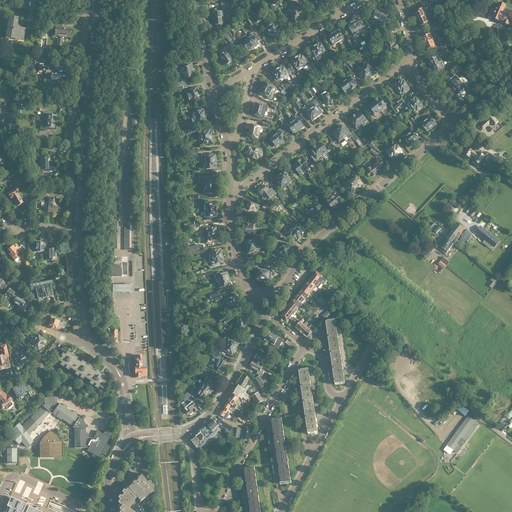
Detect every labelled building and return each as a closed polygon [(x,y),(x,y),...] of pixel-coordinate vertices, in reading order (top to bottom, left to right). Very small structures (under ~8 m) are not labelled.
[(317,8),(318,8),(319,8),(324,5),(320,0),(312,0),(314,2),(315,2),(317,5),(316,5),(316,6),(317,8)] [(293,8),(293,9),(300,20),(302,18),(305,16),(295,1),(291,4),(293,8)] [(505,24),(504,24),(506,25),(507,25),(509,25),(509,24),(511,25),(511,24),(511,19),(511,17),(511,13),(509,12),(509,13),(508,13),(507,12),(506,14),(503,12),(506,6),(500,3),(497,10),(496,10),(495,14),(493,18),(494,19),(494,20),(497,21),(498,21),(498,20),(505,24)] [(417,20),(428,15),(427,14),(425,10),(424,7),(416,11),(417,13),(415,14),(415,15),(417,20)] [(378,22),(383,11),(382,10),(381,10),(380,10),(377,9),(376,11),(375,10),(375,9),(372,8),(370,13),(369,13),(369,14),(369,15),(368,18),(369,19),(369,20),(372,21),(373,21),(374,21),(378,22)] [(214,10),(215,19),(223,18),(223,14),(225,14),(225,10),(222,10),(223,11),(220,12),(220,10),(218,10),(219,12),(217,12),(216,9),(214,10)] [(289,14),(292,19),(295,23),(295,22),(296,22),(300,20),(293,9),(290,11),(287,12),(288,14),(289,14)] [(383,11),(378,22),(382,24),(382,23),(384,24),(385,22),(389,24),(390,23),(391,22),(390,22),(393,17),(390,16),(389,16),(388,16),(389,14),(386,13),(386,12),(384,11),(383,11)] [(255,23),(256,22),(256,23),(259,21),(256,17),(255,14),(251,17),(254,23),(255,23)] [(428,15),(417,20),(417,21),(418,20),(419,24),(420,26),(425,24),(425,25),(428,24),(427,23),(428,23),(427,19),(429,18),(427,16),(428,15)] [(7,38),(15,39),(16,28),(18,18),(10,17),(7,38)] [(223,18),(215,19),(215,25),(220,25),(223,25),(223,24),(224,24),(224,21),(227,21),(227,20),(233,19),(233,17),(223,18)] [(360,22),(359,21),(357,18),(355,20),(354,19),(353,20),(353,21),(352,21),(354,24),(359,32),(364,29),(363,28),(361,24),(362,23),(360,20),(361,21),(360,22)] [(270,22),(271,25),(276,33),(277,33),(279,32),(279,31),(281,30),(278,24),(275,20),(274,21),(274,20),(270,22)] [(354,35),(359,32),(354,24),(352,21),(352,22),(351,21),(349,22),(349,23),(347,25),(349,28),(348,29),(348,28),(347,28),(350,31),(351,31),(353,34),(354,35)] [(55,25),(51,25),(51,28),(55,28),(54,36),(58,36),(58,37),(60,37),(60,39),(58,39),(57,47),(62,47),(63,39),(63,37),(67,37),(70,37),(71,29),(62,28),(62,25),(55,25)] [(266,27),(269,33),(271,36),(273,35),(274,35),(276,34),(276,33),(271,25),(269,27),(268,26),(266,27)] [(24,29),(16,28),(15,39),(23,40),(24,29)] [(335,31),(333,33),(338,42),(344,39),(338,30),(336,31),(335,31)] [(247,37),(248,39),(254,49),(257,47),(257,46),(259,45),(257,43),(257,42),(258,42),(258,41),(259,41),(260,41),(255,33),(254,32),(253,32),(252,33),(251,33),(250,34),(250,35),(249,36),(249,37),(248,37),(247,37)] [(423,43),(432,40),(429,34),(430,34),(430,32),(426,34),(426,35),(421,37),(424,43),(423,43)] [(338,42),(333,33),(330,34),(330,35),(328,36),(333,45),(338,42)] [(399,51),(399,49),(398,49),(397,38),(394,38),(394,42),(385,43),(386,46),(388,46),(389,50),(388,50),(388,55),(388,56),(389,57),(390,57),(391,56),(391,55),(398,54),(398,51),(399,51)] [(254,49),(248,39),(245,41),(244,40),(242,41),(249,51),(251,50),(252,50),(254,49)] [(355,48),(354,49),(349,40),(346,42),(351,51),(354,49),(356,52),(357,51),(355,48)] [(433,40),(432,40),(423,43),(424,44),(425,43),(427,49),(432,48),(435,47),(434,46),(435,46),(433,40)] [(315,46),(321,55),(322,54),(324,57),(328,54),(326,51),(326,52),(320,43),(318,44),(317,44),(316,45),(315,46)] [(221,54),(222,56),(221,57),(223,61),(224,60),(227,65),(228,64),(229,65),(232,63),(231,62),(232,62),(230,59),(232,58),(230,54),(233,53),(230,47),(229,47),(229,46),(226,48),(227,49),(226,50),(226,51),(221,54)] [(321,55),(315,46),(314,46),(312,47),(312,48),(310,49),(316,58),(321,55)] [(438,56),(437,57),(429,60),(430,63),(429,64),(430,66),(431,66),(432,66),(442,62),(439,56),(444,54),(443,52),(448,50),(447,47),(442,50),(436,53),(438,56)] [(363,49),(360,51),(369,63),(371,61),(363,49)] [(297,57),(296,58),(303,68),(308,65),(301,54),(299,56),(297,57)] [(296,58),(295,58),(294,58),(294,59),(291,61),(298,71),(303,68),(296,58)] [(459,69),(465,63),(463,60),(456,66),(459,69)] [(442,62),(432,66),(434,72),(439,70),(439,71),(442,70),(441,69),(445,67),(442,62)] [(51,74),(52,73),(51,70),(48,70),(48,64),(38,65),(39,71),(42,71),(45,71),(46,71),(45,73),(45,74),(46,74),(46,79),(46,80),(46,79),(49,79),(51,80),(51,82),(55,82),(57,82),(65,81),(65,73),(57,74),(57,73),(54,73),(54,74),(51,74)] [(184,74),(193,72),(193,69),(194,69),(193,67),(192,67),(192,66),(185,67),(185,66),(185,64),(176,65),(177,68),(180,68),(180,69),(182,69),(182,67),(183,66),(184,74)] [(368,64),(363,68),(369,76),(370,76),(372,74),(374,72),(368,64)] [(278,69),(284,78),(289,74),(283,66),(281,67),(280,67),(279,68),(278,69)] [(369,76),(363,68),(361,69),(359,67),(356,69),(358,71),(363,78),(365,79),(369,76)] [(284,78),(278,69),(277,69),(275,70),(275,71),(273,72),(276,77),(274,79),(276,82),(278,81),(279,81),(284,78)] [(178,87),(183,86),(186,86),(185,81),(193,79),(192,78),(194,77),(193,72),(184,74),(184,75),(181,76),(182,82),(178,83),(178,87)] [(461,94),(463,96),(466,92),(461,87),(464,84),(455,75),(446,83),(448,85),(451,89),(450,88),(450,89),(454,93),(454,94),(457,97),(458,97),(457,97),(460,94),(460,95),(461,94)] [(350,77),(345,81),(351,90),(352,90),(353,90),(354,88),(355,87),(355,86),(356,86),(350,77)] [(403,80),(394,85),(394,86),(395,85),(398,90),(406,85),(406,84),(406,83),(405,83),(403,80)] [(342,89),(344,91),(346,94),(348,92),(349,92),(351,90),(345,81),(342,84),(340,82),(337,85),(341,90),(342,89)] [(263,87),(274,94),(277,89),(266,82),(264,85),(263,85),(262,86),(263,87)] [(310,84),(307,86),(314,94),(317,92),(316,92),(310,84)] [(406,85),(398,90),(401,95),(400,96),(401,96),(410,90),(408,87),(408,85),(407,85),(406,85)] [(270,100),(274,94),(263,87),(262,88),(261,89),(261,90),(260,93),(268,97),(268,98),(270,100)] [(189,97),(199,94),(199,93),(199,91),(198,91),(198,88),(187,91),(189,97)] [(326,106),(327,105),(329,103),(330,105),(332,105),(333,105),(334,104),(334,102),(328,95),(329,94),(328,93),(327,94),(324,90),(319,94),(317,91),(316,92),(317,92),(314,94),(317,99),(321,96),(322,97),(321,98),(324,102),(323,102),(326,106)] [(200,97),(200,96),(200,94),(199,94),(189,97),(191,102),(201,100),(200,97)] [(419,101),(418,100),(417,100),(415,97),(413,99),(412,98),(407,102),(404,100),(403,101),(398,104),(393,107),(394,109),(395,110),(397,108),(398,108),(400,107),(400,106),(404,103),(405,105),(407,105),(408,107),(408,108),(409,109),(410,109),(412,108),(419,102),(419,101)] [(387,108),(380,99),(379,98),(379,99),(378,99),(377,99),(377,100),(375,101),(374,102),(381,111),(383,109),(384,110),(387,108)] [(316,100),(308,106),(317,117),(321,114),(318,109),(321,106),(316,100)] [(296,101),(295,102),(294,103),(301,113),(304,112),(296,101)] [(381,111),(374,102),(371,104),(371,105),(369,106),(373,111),(372,112),(375,117),(379,114),(378,113),(381,111)] [(419,102),(412,108),(414,111),(413,112),(415,114),(423,107),(421,104),(420,103),(419,102)] [(255,109),(264,112),(264,111),(267,112),(268,112),(268,110),(268,109),(268,106),(265,105),(265,106),(257,103),(256,106),(255,108),(255,109)] [(397,113),(395,110),(394,109),(393,107),(391,104),(388,107),(391,111),(392,111),(395,115),(397,113)] [(306,113),(312,121),(317,117),(308,106),(310,108),(305,112),(306,113)] [(195,118),(205,115),(205,114),(205,112),(204,112),(203,109),(193,112),(195,118)] [(263,117),(264,112),(255,109),(255,110),(254,112),(255,112),(254,115),(263,117)] [(42,118),(42,120),(56,122),(57,120),(56,120),(56,116),(51,115),(51,114),(48,113),(48,115),(47,114),(47,119),(46,118),(46,119),(42,118)] [(366,121),(360,113),(358,114),(357,114),(355,116),(361,125),(362,126),(365,124),(366,125),(367,124),(368,126),(369,125),(375,133),(378,130),(373,124),(372,125),(368,120),(366,121)] [(197,124),(205,121),(207,121),(206,118),(206,117),(206,116),(205,115),(195,118),(197,124)] [(293,122),(298,130),(300,128),(301,129),(304,127),(302,124),(298,119),(298,118),(296,115),(294,117),(291,119),(293,122)] [(429,116),(425,120),(432,129),(434,127),(434,126),(436,124),(429,115),(429,116)] [(485,120),(478,126),(481,131),(489,124),(488,124),(490,122),(494,126),(498,123),(492,115),(485,120)] [(138,129),(139,116),(132,116),(131,129),(137,129),(138,129)] [(361,125),(355,116),(350,120),(351,121),(350,122),(352,125),(354,124),(357,129),(361,125)] [(56,130),(56,122),(42,120),(41,129),(45,130),(46,128),(52,128),(52,129),(56,130)] [(432,129),(425,120),(420,123),(427,132),(429,131),(430,131),(432,129)] [(299,131),(298,130),(293,122),(288,126),(294,134),(298,130),(299,131)] [(347,136),(348,137),(349,136),(350,138),(352,137),(356,142),(359,140),(357,137),(353,132),(350,134),(347,129),(345,130),(342,126),(337,130),(344,139),(347,136)] [(275,135),(281,143),(283,142),(286,140),(282,134),(286,131),(283,128),(277,132),(278,133),(275,135)] [(410,132),(408,134),(415,143),(417,141),(417,140),(419,138),(411,128),(409,130),(410,132)] [(200,139),(212,136),(211,132),(210,130),(207,131),(207,130),(197,132),(197,129),(193,130),(186,133),(187,136),(193,134),(199,135),(200,139)] [(331,135),(335,140),(336,139),(340,145),(346,141),(344,139),(337,130),(331,135)] [(391,148),(398,156),(399,156),(400,155),(400,154),(402,152),(396,145),(397,144),(395,141),(397,139),(392,132),(390,134),(394,139),(393,140),(393,144),(394,145),(391,148)] [(281,144),(281,143),(275,135),(274,134),(272,136),(273,137),(270,139),(273,142),(270,144),(273,147),(275,146),(276,147),(281,143),(281,144)] [(410,146),(412,145),(412,144),(413,145),(415,143),(408,134),(403,137),(410,146)] [(210,143),(210,145),(213,144),(212,136),(200,139),(201,141),(202,141),(203,145),(202,145),(210,143)] [(359,140),(364,147),(367,145),(362,137),(359,140)] [(379,155),(381,152),(376,148),(372,142),(367,145),(379,155)] [(318,145),(315,147),(324,158),(323,156),(328,153),(327,152),(329,150),(327,147),(325,149),(321,143),(319,145),(318,145)] [(248,156),(252,158),(257,160),(258,158),(261,160),(264,153),(251,147),(250,147),(248,147),(247,148),(247,149),(245,151),(245,152),(245,153),(249,155),(248,156)] [(324,158),(315,147),(310,151),(311,152),(310,152),(313,156),(310,158),(315,164),(320,161),(318,159),(320,157),(322,160),(324,158)] [(386,152),(389,155),(393,160),(395,158),(396,158),(397,157),(398,156),(391,148),(388,150),(386,152)] [(478,155),(476,154),(468,148),(463,154),(469,158),(471,155),(476,159),(474,161),(478,164),(480,161),(481,161),(484,157),(483,156),(484,156),(479,153),(478,155)] [(38,166),(38,173),(38,174),(39,174),(43,174),(43,171),(54,171),(54,172),(55,172),(55,171),(56,171),(56,166),(50,166),(50,164),(48,164),(48,156),(45,156),(45,155),(42,155),(42,156),(40,157),(41,165),(38,166)] [(298,162),(305,171),(307,169),(308,170),(311,168),(307,164),(307,165),(304,160),(303,158),(300,160),(298,162)] [(368,173),(367,174),(369,176),(370,175),(372,177),(376,174),(375,173),(384,165),(378,159),(372,164),(373,164),(367,169),(368,170),(367,171),(368,173)] [(480,165),(486,168),(489,163),(483,160),(480,165)] [(300,175),(305,171),(298,162),(295,164),(292,166),(294,168),(294,167),(300,175)] [(12,173),(6,176),(8,179),(19,173),(17,170),(12,173)] [(280,176),(286,184),(287,185),(293,180),(290,176),(289,178),(288,176),(288,175),(287,176),(284,172),(281,174),(282,175),(280,176)] [(303,181),(299,177),(299,178),(296,173),(293,175),(295,177),(300,184),(300,183),(301,185),(303,183),(302,182),(303,181)] [(286,184),(280,176),(280,175),(279,176),(278,176),(277,177),(276,178),(274,180),(276,182),(281,188),(282,189),(284,187),(283,186),(286,184)] [(356,176),(352,180),(358,188),(358,187),(359,187),(361,186),(361,185),(362,184),(360,182),(361,182),(356,176)] [(358,188),(352,180),(344,187),(342,185),(339,187),(344,193),(347,190),(347,191),(349,189),(352,193),(353,192),(354,193),(357,190),(356,189),(358,188)] [(10,199),(11,199),(11,198),(20,193),(17,188),(18,187),(16,183),(10,186),(11,188),(9,189),(9,190),(10,192),(7,193),(10,199)] [(266,197),(266,196),(267,198),(268,198),(268,199),(269,199),(269,198),(270,198),(276,194),(272,188),(269,190),(268,188),(267,188),(268,189),(267,190),(266,188),(266,187),(265,187),(264,186),(263,186),(264,186),(261,188),(257,191),(261,195),(263,193),(266,197)] [(11,198),(11,199),(10,199),(16,209),(21,206),(20,205),(23,203),(21,201),(21,200),(26,196),(26,192),(30,192),(31,189),(30,187),(20,193),(11,198)] [(331,197),(338,205),(339,205),(340,204),(340,203),(342,202),(340,199),(342,197),(338,192),(337,193),(336,192),(331,197)] [(338,205),(331,197),(325,202),(326,203),(325,204),(329,208),(331,206),(333,209),(335,208),(336,208),(337,207),(337,206),(338,205)] [(44,210),(48,210),(48,212),(53,212),(53,213),(56,213),(56,212),(57,212),(57,207),(56,207),(55,207),(56,199),(47,199),(47,203),(41,202),(41,208),(44,208),(44,210)] [(247,205),(246,208),(254,212),(256,213),(258,210),(260,207),(251,203),(247,202),(246,204),(247,205)] [(314,210),(312,212),(319,221),(319,220),(320,220),(322,219),(322,218),(323,217),(321,215),(322,214),(319,210),(323,207),(320,204),(318,202),(316,204),(317,206),(314,209),(314,210)] [(473,206),(471,204),(465,212),(468,214),(473,206)] [(268,214),(270,212),(267,209),(264,206),(261,209),(265,212),(268,214)] [(243,214),(245,215),(252,218),(254,215),(253,215),(254,212),(246,208),(245,208),(244,211),(243,214)] [(478,210),(476,208),(470,215),(472,217),(478,210)] [(307,215),(309,218),(312,222),(313,222),(315,224),(316,223),(317,223),(319,222),(319,221),(312,212),(310,210),(305,214),(307,216),(307,215)] [(295,226),(296,227),(294,229),(302,236),(302,237),(303,236),(304,236),(305,234),(307,232),(298,225),(302,220),(293,212),(290,215),(297,221),(295,224),(295,225),(295,226)] [(255,225),(245,225),(243,225),(243,232),(253,232),(253,227),(255,227),(255,226),(258,227),(258,226),(259,226),(259,224),(258,223),(255,223),(255,225)] [(436,234),(441,229),(435,223),(431,228),(436,234)] [(445,237),(447,239),(454,244),(454,243),(455,243),(456,242),(457,241),(457,240),(458,238),(465,230),(458,224),(450,234),(448,233),(445,237)] [(204,236),(208,236),(219,234),(218,234),(219,233),(219,231),(218,231),(218,230),(217,228),(211,229),(211,226),(203,227),(204,236)] [(480,227),(476,233),(485,240),(491,245),(494,247),(498,242),(480,227)] [(298,241),(302,236),(294,229),(292,232),(290,230),(288,232),(298,241)] [(467,242),(472,235),(466,230),(461,237),(467,242)] [(220,237),(219,236),(219,235),(219,234),(208,236),(208,240),(207,240),(207,244),(212,244),(212,242),(219,241),(219,239),(219,238),(220,237)] [(446,254),(454,244),(447,239),(441,248),(440,250),(446,254)] [(246,243),(247,248),(258,246),(257,243),(256,243),(255,240),(246,242),(246,243)] [(485,240),(483,243),(489,248),(491,245),(485,240)] [(43,249),(46,249),(46,243),(43,243),(36,243),(36,244),(34,245),(34,249),(36,249),(36,252),(43,252),(43,249)] [(50,243),(46,243),(46,249),(48,249),(48,255),(46,255),(45,255),(45,261),(52,261),(56,260),(56,249),(50,249),(50,243)] [(278,247),(280,248),(290,254),(292,249),(292,248),(283,243),(281,246),(280,247),(279,247),(278,246),(278,247)] [(430,245),(422,254),(428,259),(432,254),(431,253),(434,249),(430,245)] [(15,248),(13,246),(8,250),(11,253),(9,254),(15,261),(19,257),(22,257),(22,260),(25,260),(25,252),(19,253),(17,251),(19,249),(16,246),(15,248)] [(258,246),(247,248),(248,253),(249,253),(249,254),(253,253),(254,254),(255,255),(259,254),(258,252),(257,248),(258,248),(258,246)] [(290,254),(280,248),(279,250),(280,251),(278,254),(286,258),(287,258),(290,254)] [(208,259),(209,259),(212,259),(222,256),(223,255),(222,254),(221,250),(217,251),(217,249),(210,250),(210,251),(207,251),(208,259)] [(222,256),(212,259),(209,259),(210,263),(212,263),(213,266),(213,267),(220,265),(220,264),(224,263),(223,259),(223,257),(222,257),(222,256)] [(447,266),(449,263),(450,262),(443,257),(438,264),(444,269),(446,266),(447,266)] [(258,270),(257,274),(257,276),(258,276),(257,279),(259,280),(258,281),(263,281),(264,274),(265,271),(265,269),(261,268),(261,266),(255,264),(255,268),(258,269),(258,270)] [(111,277),(114,277),(121,277),(121,269),(120,269),(120,265),(114,265),(114,269),(111,269),(111,274),(111,277)] [(264,274),(263,281),(268,282),(268,281),(269,281),(269,278),(271,279),(272,272),(265,271),(264,274)] [(313,276),(312,277),(320,282),(323,278),(316,272),(314,274),(313,274),(312,275),(313,276)] [(218,279),(219,282),(229,278),(228,275),(227,275),(226,273),(216,276),(217,279),(218,279)] [(309,281),(316,287),(318,288),(322,284),(320,282),(312,277),(311,279),(310,279),(309,280),(309,281)] [(490,286),(493,288),(498,281),(494,277),(490,281),(492,282),(490,286)] [(229,278),(219,282),(221,285),(219,286),(220,289),(231,285),(230,283),(230,282),(230,281),(229,278)] [(44,298),(47,298),(48,298),(51,297),(52,297),(53,297),(51,284),(51,285),(51,284),(53,284),(53,282),(51,282),(58,280),(58,279),(55,280),(30,285),(31,291),(33,291),(33,290),(36,290),(38,299),(39,299),(39,300),(40,300),(40,299),(43,299),(44,299),(44,298)] [(315,289),(316,287),(309,281),(307,283),(306,283),(305,284),(306,285),(305,285),(312,290),(314,288),(315,289)] [(302,289),(302,290),(308,295),(310,292),(311,293),(313,291),(312,290),(305,285),(304,287),(303,287),(302,288),(302,289)] [(11,299),(14,301),(16,297),(21,289),(19,286),(15,293),(12,291),(13,290),(9,288),(5,295),(5,294),(5,295),(4,298),(4,297),(10,301),(11,299)] [(336,296),(340,292),(340,291),(335,287),(331,291),(336,296)] [(305,299),(307,297),(308,297),(309,295),(308,295),(302,290),(300,292),(299,292),(298,293),(299,294),(298,294),(305,299)] [(295,298),(302,304),(306,300),(305,299),(298,294),(297,296),(296,296),(295,297),(295,298)] [(226,300),(228,302),(230,305),(231,304),(239,300),(237,297),(235,295),(226,300)] [(331,299),(329,297),(326,295),(322,299),(328,303),(331,299)] [(25,302),(16,297),(14,301),(12,303),(13,303),(13,302),(16,303),(15,304),(22,308),(23,306),(23,305),(25,302)] [(317,301),(322,305),(323,306),(326,302),(320,297),(317,301)] [(292,302),(291,303),(298,308),(300,305),(300,306),(302,304),(295,298),(293,300),(292,300),(291,302),(292,302)] [(239,300),(231,304),(232,307),(231,308),(232,310),(241,305),(240,303),(241,302),(239,300)] [(317,301),(313,306),(318,309),(318,310),(322,305),(317,301)] [(294,312),(296,310),(297,311),(299,308),(298,308),(291,303),(290,305),(289,305),(288,306),(288,307),(294,312)] [(318,309),(313,306),(312,305),(309,309),(314,314),(318,309)] [(284,311),(291,317),(291,316),(293,314),(293,315),(295,313),(294,312),(288,307),(287,309),(286,308),(284,311)] [(281,315),(281,316),(281,317),(282,318),(282,317),(284,319),(286,321),(286,320),(287,321),(289,319),(290,319),(292,317),(291,316),(291,317),(284,311),(283,313),(282,313),(281,315)] [(322,316),(326,320),(331,316),(328,311),(322,316)] [(60,329),(64,331),(66,323),(63,321),(62,323),(60,322),(60,321),(55,319),(56,318),(51,316),(48,326),(57,330),(57,329),(60,330),(60,329)] [(299,331),(305,325),(303,323),(305,321),(303,319),(295,328),(297,329),(297,330),(298,331),(299,331)] [(326,321),(328,337),(338,335),(336,319),(326,321)] [(302,334),(303,334),(308,328),(306,326),(308,324),(307,322),(305,325),(299,331),(301,333),(301,334),(302,334)] [(308,328),(303,334),(304,336),(304,337),(305,337),(306,337),(306,338),(313,332),(310,330),(313,327),(311,325),(309,327),(308,328)] [(225,328),(223,331),(225,332),(224,335),(226,336),(224,340),(228,342),(226,345),(236,350),(237,347),(238,344),(233,341),(234,340),(232,339),(233,336),(228,333),(229,331),(225,328)] [(117,342),(121,342),(120,335),(117,335),(117,330),(111,330),(111,343),(118,343),(117,342)] [(267,337),(279,344),(281,340),(278,338),(279,338),(270,333),(267,337)] [(38,335),(34,341),(42,346),(46,341),(38,335)] [(340,351),(338,335),(328,337),(330,353),(340,351)] [(267,337),(265,341),(274,346),(277,348),(279,344),(267,337)] [(39,352),(42,346),(34,341),(31,339),(28,344),(30,346),(39,352)] [(0,370),(10,368),(8,357),(6,345),(0,346),(0,351),(1,351),(2,356),(0,356),(0,370)] [(234,353),(236,350),(226,345),(223,350),(232,355),(234,353)] [(19,352),(20,354),(25,363),(26,363),(27,363),(28,362),(29,361),(30,361),(31,360),(25,349),(19,352)] [(264,353),(260,351),(257,356),(255,359),(262,363),(266,356),(263,354),(264,353)] [(330,353),(333,368),(343,367),(340,351),(330,353)] [(73,370),(79,361),(77,360),(78,359),(67,352),(65,355),(63,353),(61,356),(62,357),(61,358),(60,358),(58,361),(61,363),(60,365),(64,367),(65,365),(67,366),(66,368),(69,370),(70,368),(73,370)] [(213,364),(215,366),(214,368),(216,369),(216,370),(221,372),(222,370),(224,371),(227,367),(224,366),(226,363),(220,360),(221,356),(215,353),(214,356),(215,357),(214,358),(216,359),(213,364)] [(20,354),(14,358),(19,367),(22,365),(23,365),(24,364),(25,363),(20,354)] [(146,377),(145,368),(142,368),(141,356),(135,357),(136,378),(146,377)] [(88,380),(93,371),(91,370),(92,368),(82,361),(81,363),(79,361),(73,370),(76,372),(75,374),(78,376),(79,374),(81,376),(80,377),(83,380),(85,378),(88,380)] [(254,380),(260,389),(266,385),(261,379),(263,375),(262,374),(264,372),(261,371),(262,367),(253,362),(250,367),(258,372),(257,375),(260,376),(254,380)] [(345,383),(343,367),(333,368),(335,384),(345,383)] [(311,385),(309,369),(299,370),(301,386),(311,385)] [(215,375),(212,373),(206,370),(205,370),(203,375),(207,378),(204,383),(204,382),(203,383),(212,389),(213,389),(215,387),(214,386),(216,384),(212,381),(213,379),(212,379),(215,375)] [(107,377),(101,373),(96,371),(95,372),(93,371),(88,380),(91,381),(89,383),(93,385),(94,384),(96,385),(94,387),(98,389),(99,387),(102,389),(104,386),(105,384),(107,381),(105,380),(107,377)] [(240,381),(247,385),(248,383),(250,384),(249,384),(252,388),(254,387),(251,383),(249,382),(250,381),(248,377),(244,375),(240,381)] [(238,385),(239,385),(247,390),(250,387),(247,385),(240,381),(238,385)] [(20,384),(18,385),(23,395),(28,393),(29,394),(29,393),(30,395),(30,397),(35,394),(34,392),(33,392),(33,391),(32,391),(30,387),(28,388),(25,382),(20,385),(20,384)] [(202,385),(200,389),(209,395),(209,394),(210,394),(211,392),(211,391),(212,389),(203,383),(202,385)] [(24,397),(23,395),(18,385),(16,387),(13,389),(16,395),(14,396),(17,401),(19,400),(19,399),(19,398),(20,397),(21,399),(24,397)] [(251,399),(250,397),(248,395),(248,396),(246,394),(248,390),(247,390),(239,385),(236,390),(245,395),(248,399),(247,400),(249,401),(251,399)] [(313,401),(311,385),(301,386),(303,402),(313,401)] [(208,395),(209,395),(200,389),(197,394),(205,400),(207,397),(207,398),(209,396),(208,395)] [(13,405),(14,403),(11,400),(8,396),(7,397),(2,392),(0,390),(0,403),(0,405),(2,408),(4,407),(5,406),(8,409),(13,405)] [(244,399),(246,401),(247,400),(248,401),(248,402),(249,401),(247,400),(248,399),(245,395),(236,390),(233,395),(236,397),(239,399),(241,400),(243,397),(244,399)] [(187,412),(190,415),(194,412),(195,413),(198,410),(195,407),(196,406),(193,402),(198,398),(196,395),(193,393),(184,402),(187,406),(185,409),(187,411),(187,412)] [(257,405),(263,401),(258,393),(252,398),(257,405)] [(236,397),(233,395),(233,394),(230,398),(236,402),(239,406),(241,404),(240,401),(238,400),(239,399),(236,397)] [(102,453),(105,455),(111,444),(108,442),(110,437),(109,437),(111,434),(105,431),(103,434),(97,431),(94,438),(88,438),(88,433),(86,433),(86,430),(85,429),(87,428),(82,417),(80,419),(80,418),(80,417),(79,417),(79,418),(76,416),(78,414),(74,411),(72,413),(66,409),(68,407),(64,404),(62,406),(60,404),(60,403),(59,404),(57,401),(59,401),(58,397),(56,397),(44,398),(44,405),(41,405),(42,406),(50,414),(50,413),(53,413),(53,414),(53,413),(54,414),(53,415),(62,420),(62,419),(73,427),(72,427),(73,427),(74,430),(75,448),(74,448),(89,448),(87,451),(93,454),(91,458),(97,461),(99,458),(100,458),(102,453)] [(236,411),(238,410),(237,409),(239,406),(236,402),(230,398),(227,402),(233,406),(236,410),(236,411)] [(316,416),(313,401),(303,402),(306,418),(316,416)] [(233,406),(227,402),(224,407),(233,413),(236,410),(233,406)] [(465,416),(469,411),(459,404),(455,409),(465,416)] [(32,431),(37,427),(50,414),(42,406),(22,427),(19,424),(12,429),(15,433),(11,438),(11,437),(10,438),(11,438),(10,439),(8,438),(5,446),(7,447),(7,448),(6,448),(7,448),(7,463),(6,463),(6,464),(17,464),(17,463),(17,448),(18,445),(21,441),(26,447),(33,442),(27,435),(30,432),(29,431),(31,430),(32,431)] [(228,415),(222,410),(219,415),(226,419),(227,418),(226,418),(228,415)] [(105,427),(110,426),(111,426),(108,414),(103,415),(105,427)] [(318,432),(316,416),(306,418),(308,434),(318,432)] [(454,450),(458,453),(478,425),(468,417),(447,446),(454,450)] [(281,418),(272,420),(274,435),(284,434),(281,418)] [(213,420),(207,426),(208,427),(214,433),(214,432),(216,434),(218,429),(218,428),(217,427),(219,426),(216,423),(216,422),(215,421),(215,422),(213,420)] [(223,422),(222,422),(220,425),(230,431),(232,427),(223,422)] [(201,433),(207,441),(211,438),(216,435),(216,434),(214,432),(214,433),(208,427),(206,429),(206,428),(200,432),(201,433)] [(244,439),(246,430),(237,428),(236,438),(244,439)] [(50,432),(45,436),(40,443),(40,458),(63,458),(62,443),(57,436),(52,432),(50,432)] [(196,437),(203,446),(204,446),(205,448),(210,444),(208,442),(207,441),(201,433),(196,437)] [(286,450),(284,434),(274,435),(276,451),(286,450)] [(191,441),(197,449),(198,450),(203,446),(196,437),(191,441)] [(276,451),(277,455),(279,467),(288,466),(286,450),(276,451)] [(291,482),(288,466),(279,467),(281,483),(291,482)] [(254,468),(244,469),(247,485),(257,483),(254,468)] [(128,488),(140,502),(145,498),(144,497),(148,494),(149,495),(154,490),(153,488),(154,487),(148,480),(147,481),(141,474),(136,478),(138,480),(135,482),(134,480),(131,482),(133,484),(128,488)] [(247,485),(247,489),(249,501),(259,499),(257,483),(247,485)] [(126,510),(134,497),(127,489),(126,491),(125,491),(123,494),(124,494),(122,497),(121,496),(119,499),(120,500),(118,503),(120,504),(118,507),(120,509),(119,510),(121,511),(120,511),(124,511),(125,510),(126,510)] [(35,509),(26,505),(27,504),(12,498),(11,497),(7,506),(8,507),(5,511),(41,511),(40,511),(41,511),(41,510),(41,509),(41,508),(40,508),(40,507),(39,507),(38,507),(37,507),(36,507),(36,508),(36,509),(35,509)] [(249,501),(249,504),(250,511),(260,511),(259,499),(249,501)]
